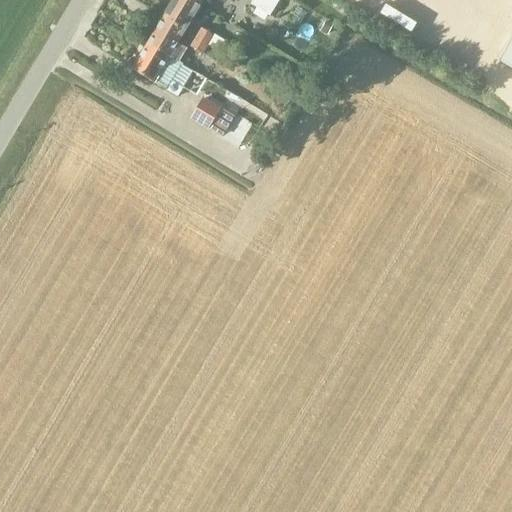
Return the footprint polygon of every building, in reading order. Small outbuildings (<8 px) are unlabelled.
[(184,32),(200,6),(190,0),(173,0),(162,18),(184,32)] [(268,15),(276,0),(253,0),(250,5),(268,15)] [(177,43),(184,32),(162,18),(147,44),(181,64),(178,62),(186,48),(177,43)] [(207,45),(212,36),(199,28),(194,37),(207,45)] [(201,55),(207,45),(194,37),(188,47),(201,55)] [(511,37),(498,62),(511,70),(511,37)] [(172,78),(181,64),(147,44),(131,70),(175,96),(182,85),(172,78)] [(189,120),(207,131),(208,129),(222,138),(234,117),(203,98),(189,120)]
